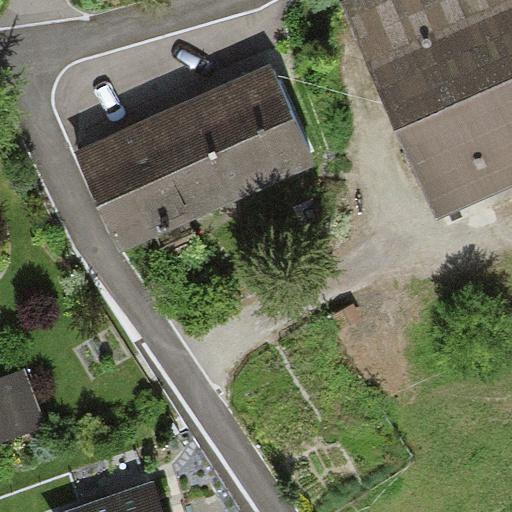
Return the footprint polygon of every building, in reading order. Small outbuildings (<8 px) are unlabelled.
[(511,0),(344,0),(438,210),(511,177),(511,0)] [(280,56),(81,146),(125,243),(324,153),(280,56)] [(0,232),(21,226),(0,160),(0,232)] [(0,443),(50,425),(28,366),(0,376),(0,443)] [(162,511),(152,480),(49,511),(162,511)]
